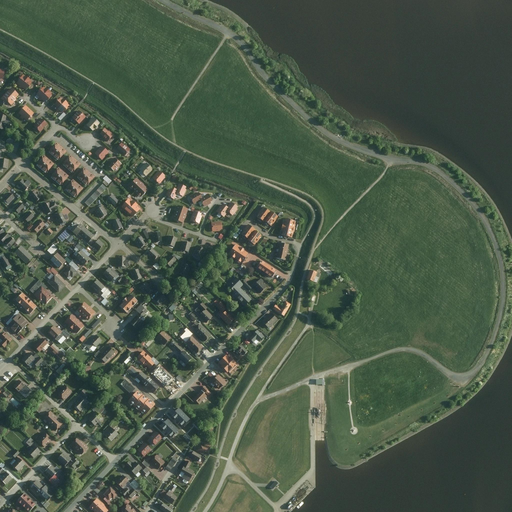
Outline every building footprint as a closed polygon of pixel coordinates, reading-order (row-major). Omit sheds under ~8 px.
[(28,79),(22,75),(16,84),(21,88),(28,79)] [(33,82),(28,79),(21,88),(26,91),(33,82)] [(48,91),(44,88),(37,95),(41,99),(48,91)] [(14,100),(18,96),(11,89),(2,99),(11,107),(16,101),(14,100)] [(45,103),(52,95),(48,91),(41,99),(45,103)] [(65,102),(61,98),(54,106),(58,110),(65,102)] [(62,114),(70,106),(65,102),(58,110),(62,114)] [(30,111),(25,107),(19,114),(24,118),(30,111)] [(28,122),(34,114),(30,111),(24,118),(28,122)] [(79,124),(86,117),(79,111),(73,119),(79,124)] [(6,117),(0,115),(0,129),(3,131),(5,127),(10,128),(11,125),(4,123),(6,117)] [(34,128),(40,134),(47,125),(41,119),(34,128)] [(93,132),(100,125),(93,119),(86,126),(93,132)] [(107,143),(114,136),(109,132),(107,134),(104,131),(100,136),(107,143)] [(10,145),(14,140),(10,137),(6,141),(10,145)] [(66,152),(56,143),(48,152),(58,161),(66,152)] [(129,151),(121,144),(116,150),(124,157),(129,151)] [(109,152),(102,146),(95,154),(102,160),(109,152)] [(81,166),(70,156),(62,165),(73,175),(81,166)] [(54,166),(44,157),(36,166),(46,174),(54,166)] [(9,161),(0,158),(0,167),(7,169),(9,161)] [(122,164),(116,158),(109,166),(115,172),(122,164)] [(153,169),(146,163),(139,169),(145,176),(153,169)] [(68,177),(58,169),(51,178),(61,186),(68,177)] [(94,178),(85,169),(77,177),(87,185),(94,178)] [(165,178),(159,172),(152,179),(158,185),(165,178)] [(106,175),(104,178),(105,180),(109,184),(112,181),(106,175)] [(142,184),(137,179),(129,186),(135,192),(142,184)] [(29,186),(22,181),(18,186),(25,192),(29,186)] [(82,189),(72,181),(65,189),(75,197),(82,189)] [(141,197),(148,190),(142,184),(135,192),(141,197)] [(186,189),(180,186),(177,191),(176,194),(182,197),(186,189)] [(177,191),(171,188),(167,196),(173,199),(176,194),(177,191)] [(36,192),(30,196),(35,204),(45,197),(42,192),(38,195),(36,192)] [(202,199),(199,193),(190,197),(193,204),(200,200),(202,199)] [(8,205),(14,198),(9,194),(2,201),(8,205)] [(112,195),(107,201),(114,207),(119,201),(112,195)] [(212,203),(209,196),(202,199),(200,200),(204,207),(212,203)] [(137,207),(129,200),(122,207),(133,217),(139,210),(137,207)] [(50,203),(43,207),(47,216),(59,210),(56,204),(51,206),(50,203)] [(18,214),(24,208),(20,204),(14,210),(18,214)] [(238,207),(232,204),(228,209),(226,212),(232,216),(238,207)] [(228,209),(222,205),(217,212),(223,217),(226,212),(228,209)] [(107,215),(102,207),(96,211),(101,218),(107,215)] [(185,217),(187,211),(178,208),(176,214),(185,217)] [(270,213),(263,208),(262,209),(256,218),(263,223),(270,213)] [(35,218),(29,213),(24,219),(29,224),(35,218)] [(66,222),(62,213),(56,216),(60,225),(66,222)] [(199,224),(202,215),(194,213),(191,221),(199,224)] [(278,218),(271,213),(264,222),(271,227),(278,218)] [(174,220),(183,224),(185,217),(176,214),(174,220)] [(123,228),(119,219),(111,223),(115,232),(123,228)] [(283,224),(281,231),(283,231),(282,236),(291,238),(295,222),(285,219),(284,224),(283,224)] [(44,226),(40,222),(35,228),(33,229),(37,233),(44,226)] [(221,229),(220,222),(211,223),(212,232),(219,231),(219,230),(221,229)] [(35,228),(31,224),(27,230),(30,233),(33,229),(35,228)] [(88,232),(80,225),(73,233),(77,236),(78,235),(83,239),(88,232)] [(255,232),(248,227),(241,236),(248,241),(255,232)] [(94,237),(88,232),(83,239),(89,243),(93,238),(94,237)] [(262,237),(255,232),(248,241),(255,246),(262,237)] [(163,242),(162,233),(154,235),(155,243),(163,242)] [(11,238),(6,234),(0,239),(0,240),(5,245),(11,238)] [(176,239),(169,236),(166,244),(174,247),(176,239)] [(146,245),(141,237),(136,241),(140,248),(146,245)] [(9,249),(15,242),(11,238),(5,245),(9,249)] [(97,241),(93,246),(98,251),(104,245),(98,240),(97,241)] [(191,244),(183,242),(182,251),(189,252),(191,244)] [(288,246),(278,243),(274,258),(285,261),(288,246)] [(51,255),(57,249),(53,245),(48,251),(51,255)] [(235,245),(229,255),(242,264),(249,254),(235,245)] [(33,258),(21,246),(15,253),(27,265),(33,258)] [(204,251),(198,247),(193,254),(200,258),(204,251)] [(160,255),(153,249),(147,255),(154,261),(160,255)] [(90,260),(81,252),(75,258),(84,266),(90,260)] [(58,255),(57,254),(50,262),(54,265),(55,264),(60,268),(66,262),(58,255)] [(125,256),(118,256),(118,267),(130,266),(130,260),(125,260),(125,256)] [(176,261),(171,256),(165,263),(170,268),(176,261)] [(6,257),(0,260),(0,261),(4,269),(11,265),(6,257)] [(276,271),(261,261),(258,266),(257,268),(272,278),(276,271)] [(156,262),(153,266),(158,270),(161,266),(156,262)] [(189,267),(183,264),(179,273),(185,276),(189,267)] [(120,276),(108,265),(100,274),(110,284),(115,279),(119,283),(123,279),(125,281),(128,279),(122,274),(120,276)] [(70,267),(63,274),(68,278),(69,276),(72,279),(77,273),(70,267)] [(139,269),(132,271),(135,281),(142,279),(139,269)] [(319,275),(309,271),(306,280),(316,284),(319,275)] [(65,286),(55,276),(48,283),(59,293),(65,286)] [(244,307),(251,300),(240,288),(243,286),(235,277),(226,285),(234,293),(232,295),(244,307)] [(105,288),(97,280),(91,286),(99,295),(105,288)] [(259,280),(253,287),(260,294),(267,287),(259,280)] [(47,288),(38,281),(29,291),(34,295),(41,288),(44,291),(47,288)] [(147,282),(141,288),(147,294),(153,288),(147,282)] [(184,288),(176,282),(169,290),(177,296),(184,288)] [(252,288),(246,282),(244,285),(249,291),(252,288)] [(15,293),(21,287),(16,283),(10,289),(15,293)] [(44,291),(41,288),(34,295),(40,301),(42,300),(47,304),(52,298),(44,291)] [(110,293),(107,290),(101,296),(104,299),(100,303),(104,306),(108,301),(105,299),(110,293)] [(28,301),(22,307),(34,318),(40,311),(31,303),(34,299),(27,292),(23,297),(28,301)] [(166,299),(160,293),(154,300),(160,305),(166,299)] [(84,302),(77,310),(88,321),(95,313),(84,302)] [(227,308),(221,302),(215,307),(221,313),(225,310),(227,308)] [(276,305),(273,309),(279,313),(283,316),(291,305),(286,302),(283,307),(278,304),(277,306),(276,305)] [(139,303),(134,308),(139,314),(145,308),(139,303)] [(207,323),(212,319),(205,311),(207,308),(202,303),(195,310),(207,323)] [(128,309),(123,304),(116,310),(121,315),(128,309)] [(228,326),(235,319),(225,310),(221,313),(218,317),(228,326)] [(195,321),(198,318),(192,313),(189,316),(195,321)] [(72,314),(64,323),(76,334),(84,325),(72,314)] [(271,314),(262,322),(268,328),(277,320),(271,314)] [(28,324),(18,315),(8,326),(18,335),(28,324)] [(137,316),(130,323),(135,328),(142,321),(137,316)] [(94,329),(101,321),(99,319),(92,327),(94,329)] [(205,343),(211,336),(196,322),(192,326),(195,329),(193,331),(205,343)] [(62,333),(54,325),(47,332),(58,342),(63,336),(67,339),(70,335),(64,330),(62,333)] [(90,329),(84,336),(86,338),(93,331),(90,329)] [(264,337),(258,330),(254,334),(249,339),(253,343),(257,339),(259,342),(264,337)] [(13,340),(5,332),(0,337),(4,341),(0,345),(4,349),(13,340)] [(164,346),(170,339),(163,332),(156,338),(164,346)] [(102,341),(97,336),(84,348),(87,350),(89,347),(95,353),(99,349),(97,347),(102,341)] [(148,336),(141,344),(147,349),(154,340),(148,336)] [(201,348),(191,337),(185,343),(196,353),(201,348)] [(49,346),(41,339),(33,347),(39,353),(42,350),(44,352),(49,346)] [(183,352),(173,342),(170,345),(180,355),(183,352)] [(246,350),(240,345),(234,352),(239,357),(242,354),(246,350)] [(48,349),(60,360),(63,357),(51,346),(48,349)] [(115,353),(109,347),(101,355),(98,353),(94,357),(98,360),(99,358),(105,364),(115,353)] [(152,359),(143,352),(136,360),(145,367),(145,366),(150,370),(154,364),(151,361),(152,359)] [(191,359),(183,352),(178,358),(186,365),(191,359)] [(33,357),(28,353),(22,360),(28,366),(35,359),(37,361),(34,365),(37,368),(40,364),(43,366),(45,364),(35,355),(33,357)] [(237,365),(226,355),(218,364),(228,374),(237,365)] [(126,364),(132,358),(130,356),(124,362),(126,364)] [(153,392),(158,387),(141,371),(138,373),(131,367),(126,372),(134,379),(137,376),(153,392)] [(168,391),(175,385),(171,381),(172,379),(166,373),(161,378),(165,382),(164,384),(166,386),(164,387),(168,391)] [(180,374),(176,378),(180,382),(184,378),(180,374)] [(226,383),(218,375),(212,382),(220,390),(226,383)] [(125,379),(120,384),(131,394),(136,389),(125,379)] [(24,386),(18,381),(12,388),(18,393),(21,390),(24,386)] [(63,401),(72,392),(65,385),(56,393),(63,401)] [(210,390),(205,385),(201,389),(207,394),(210,390)] [(21,390),(28,395),(32,391),(24,386),(21,390)] [(90,395),(84,389),(80,393),(86,399),(90,395)] [(154,405),(137,391),(127,402),(144,417),(154,405)] [(193,399),(198,404),(206,396),(201,391),(193,399)] [(81,412),(87,404),(79,397),(73,405),(81,412)] [(19,404),(13,398),(10,401),(17,407),(19,404)] [(89,421),(96,427),(103,419),(98,415),(103,410),(97,404),(92,410),(96,414),(89,421)] [(63,423),(50,412),(43,421),(56,432),(63,423)] [(169,420),(175,427),(182,420),(175,414),(169,420)] [(116,418),(109,425),(112,428),(113,430),(120,423),(116,418)] [(112,428),(104,435),(111,443),(119,436),(113,430),(112,428)] [(155,446),(163,438),(156,431),(148,439),(155,446)] [(52,439),(44,432),(36,440),(44,447),(52,439)] [(78,438),(71,446),(81,455),(88,447),(78,438)] [(144,443),(137,450),(144,457),(151,450),(144,443)] [(211,446),(200,443),(197,452),(208,455),(211,446)] [(39,452),(33,446),(27,452),(33,458),(39,452)] [(201,456),(191,450),(187,456),(198,462),(201,456)] [(64,453),(57,460),(65,467),(71,460),(64,453)] [(165,463),(157,455),(150,462),(158,470),(165,463)] [(17,458),(10,465),(18,472),(24,465),(17,458)] [(177,461),(173,458),(165,468),(169,471),(177,461)] [(145,459),(142,463),(147,468),(150,465),(145,459)] [(194,472),(188,469),(191,463),(187,461),(184,466),(183,466),(182,471),(185,473),(183,478),(184,479),(183,481),(183,482),(187,483),(189,481),(189,482),(192,476),(194,472)] [(128,462),(124,466),(135,476),(141,469),(135,463),(133,466),(128,462)] [(57,472),(50,467),(45,472),(51,478),(49,480),(56,486),(61,481),(54,475),(57,472)] [(6,473),(0,479),(0,480),(6,486),(12,479),(6,473)] [(128,482),(122,476),(116,483),(122,489),(128,482)] [(139,493),(143,488),(134,479),(129,484),(139,493)] [(36,481),(30,487),(37,494),(39,493),(48,501),(55,493),(46,485),(43,487),(36,481)] [(278,484),(275,482),(269,487),(272,490),(278,484)] [(118,495),(110,488),(103,496),(108,501),(110,499),(112,500),(118,495)] [(130,499),(136,494),(133,491),(130,493),(126,489),(121,494),(126,499),(128,497),(130,499)] [(169,491),(164,497),(172,504),(175,500),(171,497),(173,495),(169,491)] [(31,500),(25,494),(18,501),(24,507),(31,500)] [(97,498),(89,506),(94,511),(106,511),(109,509),(97,498)] [(156,507),(164,511),(170,511),(172,510),(159,502),(156,507)]
